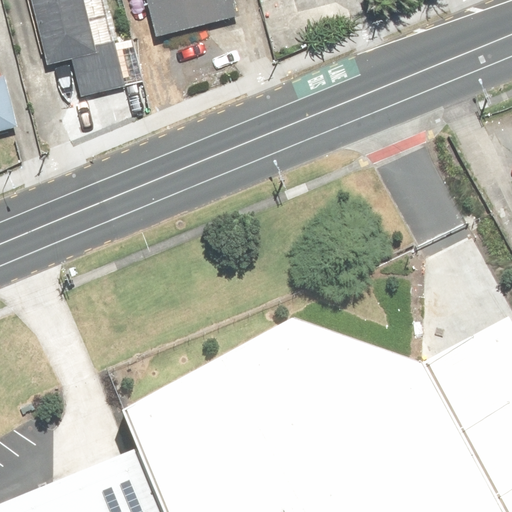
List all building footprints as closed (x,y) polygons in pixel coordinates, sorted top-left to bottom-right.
[(65,54),(73,97),(121,83),(110,22),(95,27),(90,0),(29,0),(40,61),(65,54)] [(228,0),(143,0),(154,38),(233,18),(228,0)] [(0,127),(17,122),(7,71),(0,73),(0,127)] [(511,511),(511,306),(485,321),(439,346),(315,286),(124,394),(149,459),(172,511),(511,511)] [(19,511),(172,511),(149,459),(19,511)]
